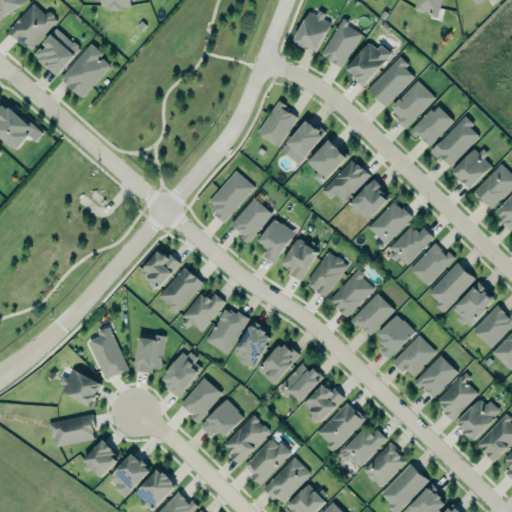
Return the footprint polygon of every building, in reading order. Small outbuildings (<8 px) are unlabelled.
[(0,0),(27,0),(0,18),(0,0)] [(100,0),(100,9),(122,9),(122,6),(130,7),(130,0),(100,0)] [(416,0),(441,0),(438,17),(429,15),(426,11),(423,12),(417,10),(415,7),(416,0)] [(8,30),(33,2),(45,13),(47,11),(50,10),(54,14),(54,16),(58,19),(31,49),(28,46),(25,46),(8,30)] [(292,40),(309,11),(316,15),(319,10),(325,14),(322,19),(330,23),(315,49),(307,44),(305,47),(292,40)] [(321,52),(343,16),(349,20),(347,24),(361,33),(341,65),(321,52)] [(34,53),(40,46),(43,49),(46,45),(43,42),(57,27),(72,41),(74,41),(78,44),(78,46),(80,48),(57,75),(46,66),(49,62),(47,60),(44,64),(38,59),(39,58),(34,53)] [(391,53),(387,58),(390,61),(367,88),(365,85),(364,85),(357,80),(358,79),(356,76),(354,78),(351,75),(352,74),(345,67),(368,41),(371,42),(377,47),(381,43),(391,53)] [(61,77),(92,42),(103,52),(99,57),(101,58),(103,58),(109,63),(110,65),(82,96),(61,77)] [(384,107),(414,76),(405,68),(408,65),(399,56),(366,89),(384,107)] [(391,106),(417,79),(435,97),(405,128),(395,119),(398,117),(393,112),(395,110),(391,106)] [(279,100),(286,104),(284,108),(286,110),(287,109),(297,116),(278,146),(258,132),(279,100)] [(0,135),(12,147),(14,145),(17,149),(30,134),(29,133),(35,125),(23,114),(21,116),(9,106),(8,108),(3,104),(0,107),(0,135)] [(454,119),(429,146),(418,135),(415,137),(408,130),(431,107),(434,109),(439,104),(454,119)] [(429,151),(464,115),(474,124),(470,127),(479,136),(451,165),(443,157),(439,161),(429,151)] [(282,149),(307,121),(312,126),(317,121),(328,131),(299,164),(282,149)] [(321,183),(345,158),(346,158),(347,157),(347,156),(349,155),(343,149),(344,149),(339,144),(337,146),(329,138),(308,160),(308,161),(317,171),(313,175),(321,183)] [(492,165),(485,158),(489,154),(484,148),(479,153),(474,148),(452,170),(459,177),(458,179),(461,181),(463,179),(470,187),(492,165)] [(369,175),(351,158),(321,191),(329,199),(334,195),(343,203),(369,175)] [(474,192),(501,163),(511,173),(511,187),(492,208),(483,200),(482,202),(478,199),(480,198),(474,192)] [(205,204),(224,221),(255,187),(236,170),(205,204)] [(389,197),(371,181),(350,204),(368,220),(389,197)] [(511,193),(511,228),(511,230),(502,221),(504,220),(499,214),(495,210),(511,193)] [(231,223),(241,232),(242,232),(244,233),(241,237),(247,243),(273,213),(254,196),(231,223)] [(385,243),(413,216),(403,205),(400,207),(398,205),(395,202),(394,202),(393,201),(368,226),(385,243)] [(274,217),(294,232),(273,262),(262,254),(267,249),(263,246),(264,244),(258,240),(274,217)] [(434,237),(407,265),(399,257),(395,261),(389,255),(393,251),(388,247),(409,225),(413,229),(415,227),(420,232),(425,226),(434,237)] [(300,280),(318,251),(307,244),(306,241),(301,238),(298,238),(282,262),(283,263),(282,264),(287,267),(290,269),(293,271),(294,276),(300,280)] [(427,286),(453,259),(434,242),(409,269),(427,286)] [(140,271),(146,265),(158,250),(164,256),(167,256),(170,258),(173,256),(174,256),(177,259),(181,262),(173,271),(173,272),(159,288),(148,279),(146,279),(141,274),(141,272),(140,271)] [(325,296),(348,265),(343,261),(343,259),(338,256),(335,256),(328,251),(307,279),(309,281),(308,284),(317,290),(325,296)] [(457,261),(465,270),(469,273),(470,273),(471,275),(472,275),(476,278),(443,312),(441,310),(436,305),(439,302),(430,293),(429,290),(457,261)] [(175,312),(202,283),(184,267),(157,296),(175,312)] [(330,299),(333,302),(333,303),(346,316),(373,288),(362,277),(364,274),(358,269),(330,299)] [(474,286),(482,293),(485,290),(494,298),(486,306),(488,308),(470,326),(466,321),(462,325),(456,318),(459,314),(453,308),(474,286)] [(215,292),(225,301),(201,330),(191,322),(187,327),(181,322),(185,317),(182,315),(200,293),(205,297),(207,295),(210,298),(215,292)] [(394,310),(376,293),(351,319),(369,336),(394,310)] [(511,324),(511,317),(497,304),(472,331),(490,348),(511,324)] [(226,308),(229,311),(230,309),(237,313),(239,310),(242,313),(246,315),(250,318),(227,353),(206,340),(220,318),(219,318),(226,308)] [(388,358),(416,331),(404,319),(403,320),(397,314),(377,333),(383,338),(380,341),(384,345),(379,349),(388,358)] [(234,352),(237,349),(236,348),(250,326),(251,326),(252,325),(259,330),(261,328),(266,332),(264,334),(269,337),(266,344),(267,345),(255,364),(253,363),(252,364),(248,361),(246,365),(239,361),(242,357),(234,352)] [(100,335),(98,331),(110,326),(129,369),(106,379),(88,341),(100,335)] [(511,332),(493,352),(510,369),(511,366),(511,332)] [(140,336),(141,337),(142,333),(155,334),(155,333),(160,334),(166,335),(161,368),(153,367),(152,372),(135,369),(140,336)] [(393,360),(419,334),(436,351),(413,375),(405,368),(401,370),(393,360)] [(273,384),(299,356),(283,341),(257,370),(273,384)] [(181,351),(160,383),(181,396),(202,364),(181,351)] [(457,372),(439,354),(414,381),(432,398),(457,372)] [(313,367),(324,376),(300,401),(299,400),(296,403),(288,393),(286,395),(279,387),(302,362),(310,371),(313,367)] [(62,390),(65,385),(60,382),(63,375),(68,378),(73,368),(101,382),(99,385),(100,385),(96,393),(97,393),(94,399),(92,398),(89,404),(62,390)] [(435,401),(460,375),(461,376),(466,372),(471,377),(467,381),(478,393),(452,419),(445,413),(446,412),(435,401)] [(180,402),(193,414),(191,416),(197,422),(223,393),(204,376),(180,402)] [(319,423),(343,397),(334,389),(332,392),(322,383),(301,407),(319,423)] [(200,425),(206,419),(207,418),(219,406),(227,398),(244,417),(237,424),(225,436),(220,431),(217,433),(215,431),(214,430),(210,434),(200,425)] [(457,422),(479,399),(481,399),(487,404),(491,400),(500,409),(495,415),(496,416),(475,439),(470,435),(468,436),(466,434),(467,432),(465,429),(464,429),(460,425),(457,422)] [(364,419),(346,401),(316,434),(334,451),(364,419)] [(511,443),(494,461),(476,443),(506,412),(511,418),(509,420),(511,423),(511,443)] [(48,422),(93,413),(96,426),(93,427),(95,438),(57,446),(55,437),(51,437),(48,422)] [(224,444),(232,453),(234,451),(237,455),(234,459),(239,463),(269,432),(269,429),(264,424),(262,424),(258,421),(259,420),(253,413),(224,444)] [(377,429),(372,435),(363,427),(337,454),(346,462),(350,458),(359,467),(386,438),(377,429)] [(291,452),(259,485),(254,479),(255,478),(243,465),(269,439),(272,439),(277,444),(280,442),(291,452)] [(82,460),(101,477),(119,458),(101,441),(82,460)] [(362,471),(380,488),(406,459),(388,443),(362,471)] [(511,481),(511,448),(502,459),(510,467),(504,473),(511,481)] [(107,479),(125,496),(150,469),(132,452),(107,479)] [(294,456),(263,487),(272,497),(275,495),(278,498),(283,502),(311,473),(294,456)] [(410,463),(425,477),(426,476),(429,480),(397,511),(394,511),(387,505),(390,502),(381,493),(394,480),(410,463)] [(175,485),(158,468),(133,495),(150,511),(175,485)] [(445,503),(439,509),(441,510),(438,511),(407,511),(405,510),(433,483),(442,492),(439,494),(442,497),(440,499),(445,503)] [(288,504),(292,509),(291,510),(293,511),(314,511),(325,501),(322,499),(327,494),(322,489),(318,493),(308,484),(288,504)] [(156,511),(178,490),(188,499),(186,500),(189,503),(192,499),(198,505),(191,511),(156,511)] [(321,511),(343,511),(332,501),(321,511)]
